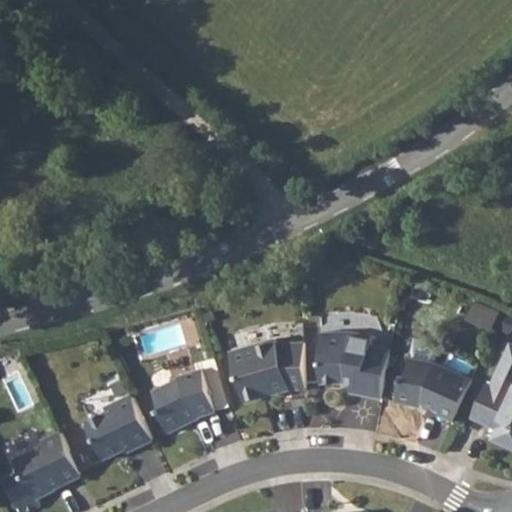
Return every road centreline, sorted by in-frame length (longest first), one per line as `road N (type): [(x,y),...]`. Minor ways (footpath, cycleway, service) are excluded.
road 1 (unclassified): [(0,316),(116,286),(299,218),(444,143),(511,83)]
road 2 (residential): [(170,511),(264,469),(300,462),(395,472),(479,511)]
